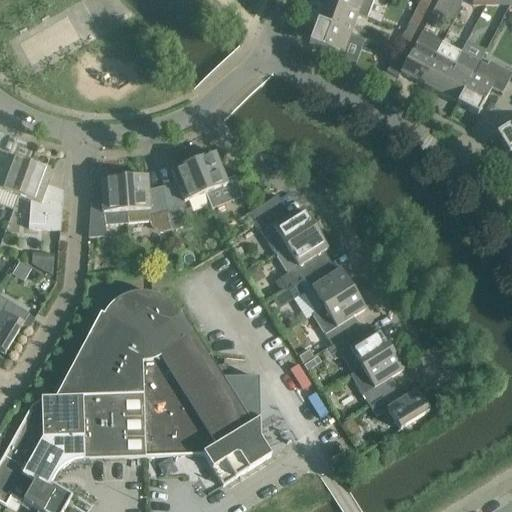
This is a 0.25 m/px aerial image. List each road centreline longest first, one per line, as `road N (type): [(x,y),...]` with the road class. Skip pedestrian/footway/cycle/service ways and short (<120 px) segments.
road 1 (residential): [(467,381),(335,203),(238,152),(198,114)]
road 2 (residential): [(511,248),(455,162),(263,55)]
road 3 (residential): [(85,136),(71,292),(35,360),(11,381),(0,372)]
